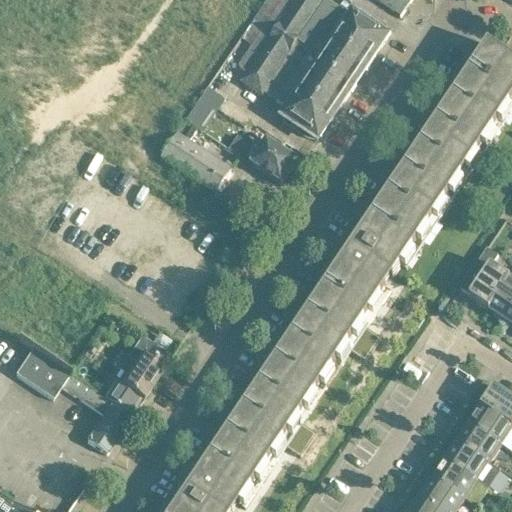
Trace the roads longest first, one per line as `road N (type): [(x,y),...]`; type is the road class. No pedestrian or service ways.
road 1 (residential): [(116,511),(444,17)]
road 2 (residential): [(350,511),(461,346),(511,380)]
road 3 (unknown): [(132,488),(0,411)]
